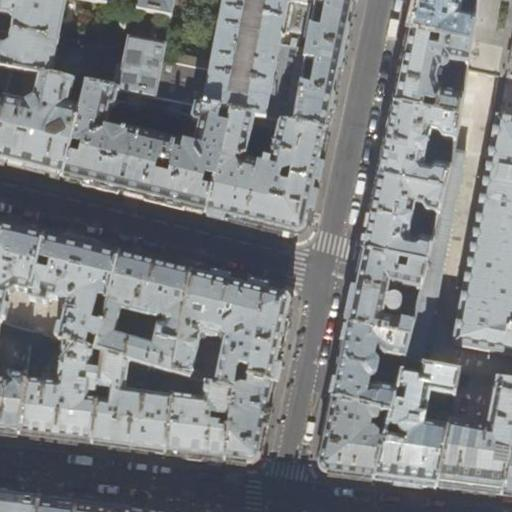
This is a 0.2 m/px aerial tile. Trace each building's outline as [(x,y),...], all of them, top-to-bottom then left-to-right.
[(0,0),(0,68),(12,71),(21,73),(40,77),(52,79),(67,0),(0,0)] [(77,0),(107,6),(108,0),(119,0),(120,0),(128,2),(130,0),(132,0),(140,1),(138,11),(172,18),(175,0),(77,0)] [(315,3),(316,0),(223,0),(207,91),(157,82),(154,99),(165,101),(233,114),(294,126),(301,84),(305,60),(311,28),(315,3)] [(349,32),(355,0),(316,0),(315,3),(326,5),(321,30),(311,28),(305,60),(316,62),(312,80),(308,79),(307,86),(301,84),(294,126),(327,132),(349,32)] [(416,0),(410,32),(472,45),(476,22),(462,19),(460,21),(454,20),(455,15),(458,16),(460,14),(463,0),(416,0)] [(459,120),(467,71),(472,45),(410,32),(403,63),(394,106),(459,120)] [(129,39),(119,92),(151,98),(154,99),(157,82),(165,46),(129,39)] [(511,56),(508,78),(506,77),(506,80),(511,81),(511,121),(497,119),(454,345),(511,355),(511,56)] [(0,121),(12,71),(0,68),(0,121)] [(13,101),(15,93),(16,92),(21,73),(12,71),(0,121),(0,162),(24,169),(63,179),(81,110),(70,106),(76,84),(52,79),(40,77),(34,100),(26,104),(13,101)] [(404,361),(404,363),(431,368),(433,360),(430,360),(433,348),(427,347),(481,74),(467,71),(459,120),(455,143),(453,154),(450,167),(450,170),(445,193),(440,216),(434,242),(429,266),(423,292),(421,303),(415,324),(410,339),(404,361)] [(151,98),(119,92),(87,86),(81,110),(63,179),(107,189),(172,206),(207,214),(233,114),(165,101),(165,102),(166,103),(167,105),(165,113),(166,114),(167,116),(182,120),(185,119),(186,116),(193,118),(193,122),(193,123),(195,124),(199,126),(194,146),(133,130),(131,129),(129,130),(127,131),(124,131),(123,134),(107,129),(111,110),(114,110),(116,109),(117,108),(118,103),(123,104),(124,107),(127,109),(139,111),(141,111),(143,109),(146,101),(148,100),(150,99),(151,98)] [(455,143),(459,120),(394,106),(387,141),(379,179),(445,193),(450,170),(438,167),(432,172),(425,170),(427,158),(430,159),(433,145),(430,145),(432,133),(439,134),(443,140),(455,143)] [(307,228),(317,180),(327,132),(294,126),(233,114),(207,214),(250,225),(295,236),(307,228)] [(444,166),(450,167),(453,154),(447,152),(444,166)] [(440,216),(445,193),(379,179),(371,216),(363,253),(429,266),(434,242),(423,240),(416,245),(409,243),(411,231),(415,232),(418,218),(414,217),(417,206),(424,207),(428,214),(440,216)] [(58,340),(96,351),(120,255),(83,245),(6,226),(0,224),(0,322),(1,323),(3,323),(9,296),(16,291),(29,295),(28,299),(29,302),(43,306),(45,306),(47,305),(50,299),(67,303),(58,340)] [(423,292),(429,266),(363,253),(355,290),(348,326),(410,339),(415,324),(385,317),(387,309),(388,310),(390,312),(392,314),(396,314),(401,310),(403,306),(403,301),(402,298),(400,296),(396,295),(393,295),(391,297),(390,296),(392,285),(423,292)] [(192,272),(157,264),(120,255),(96,351),(102,353),(128,361),(173,375),(192,272)] [(238,284),(192,272),(173,375),(175,375),(189,379),(206,384),(233,392),(233,391),(235,375),(248,378),(274,385),(282,347),(291,308),(282,295),(238,284)] [(0,330),(1,323),(0,322),(0,433),(19,436),(26,382),(27,376),(7,374),(6,381),(0,379),(0,330)] [(404,361),(410,339),(348,326),(340,364),(332,400),(380,411),(391,414),(397,390),(380,386),(371,389),(370,387),(372,379),(375,380),(377,378),(380,365),(380,363),(379,362),(376,360),(377,352),(379,351),(388,358),(404,361)] [(102,353),(96,351),(58,340),(32,332),(31,337),(62,346),(59,376),(47,375),(46,385),(26,382),(19,436),(54,440),(93,445),(97,400),(99,387),(102,353)] [(128,361),(102,353),(99,387),(111,389),(110,402),(97,400),(93,445),(126,449),(166,454),(174,380),(170,379),(168,383),(164,381),(160,384),(156,396),(125,392),(128,361)] [(456,385),(459,373),(431,368),(404,363),(397,390),(391,414),(387,427),(397,428),(399,431),(402,434),(401,438),(392,437),(393,431),(387,430),(384,441),(374,480),(403,484),(437,488),(450,421),(451,413),(440,412),(438,425),(423,424),(430,393),(454,397),(456,385)] [(466,387),(469,375),(459,373),(456,385),(466,387)] [(186,399),(189,379),(175,375),(174,380),(166,454),(196,458),(225,461),(233,392),(206,384),(203,401),(186,399)] [(267,421),(274,385),(248,378),(248,384),(242,383),(242,386),(238,387),(233,391),(233,392),(225,461),(240,463),(247,464),(259,456),(267,421)] [(511,382),(495,380),(486,428),(450,421),(437,488),(466,492),(502,496),(511,442),(511,382)] [(378,420),(380,411),(332,400),(325,436),(319,462),(328,474),(347,477),(374,480),(384,441),(378,440),(380,434),(374,429),(370,429),(372,421),(375,422),(378,420)] [(511,442),(502,496),(511,497),(511,442)] [(27,497),(0,493),(0,511),(38,511),(40,499),(27,497)] [(55,501),(40,499),(38,511),(129,511),(129,510),(55,501)]
